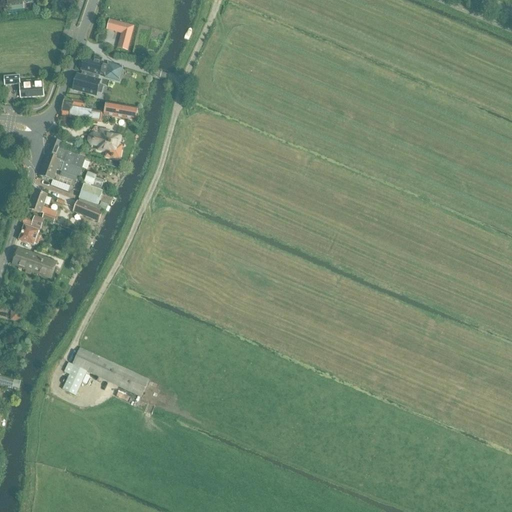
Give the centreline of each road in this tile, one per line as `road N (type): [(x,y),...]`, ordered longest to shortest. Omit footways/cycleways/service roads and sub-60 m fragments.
road 1 (unclassified): [(0,272),(34,172),(35,138)]
road 2 (unclassified): [(44,121),(91,0)]
